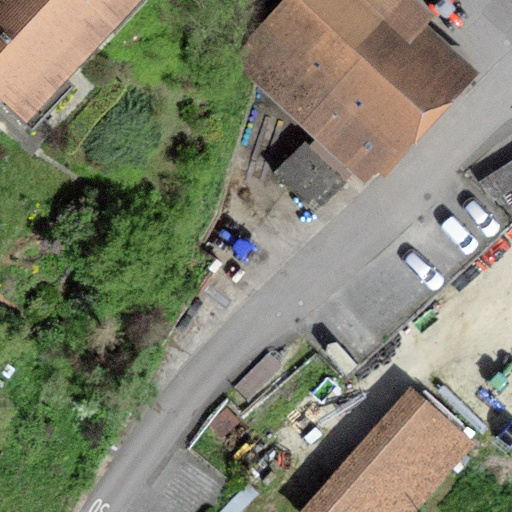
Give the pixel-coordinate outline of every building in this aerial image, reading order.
[(0,0),(0,84),(17,101),(40,76),(55,75),(126,0),(0,0)] [(449,85),(357,0),(287,0),(264,25),(244,54),(370,173),(449,85)] [(314,212),(345,181),(304,142),(274,174),(314,212)] [(337,378),(294,334),(224,402),(268,447),(337,378)] [(405,511),(468,441),(423,401),(325,511),(405,511)]
